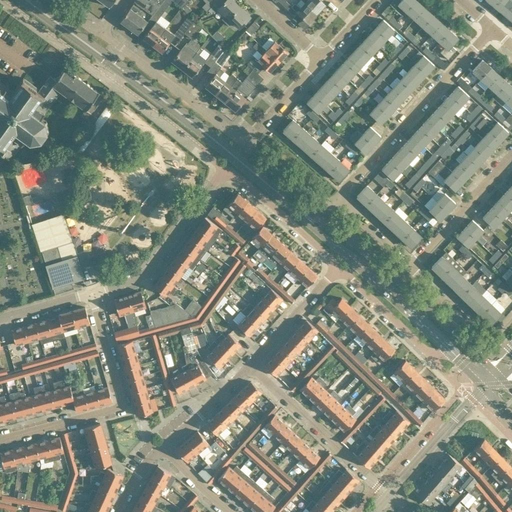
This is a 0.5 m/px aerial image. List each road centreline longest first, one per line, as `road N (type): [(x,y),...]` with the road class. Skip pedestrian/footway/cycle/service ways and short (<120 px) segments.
road 1 (residential): [(92,298),(150,268),(225,172),(339,267)]
road 2 (secondary): [(267,185),(28,0)]
road 3 (secondary): [(267,185),(449,352)]
road 4 (residential): [(332,206),(491,29)]
road 5 (secondary): [(450,329),(344,235),(267,185)]
road 6 (residential): [(387,492),(248,364)]
road 7 (residential): [(244,143),(101,33)]
road 8 (residential): [(411,267),(511,157)]
road 9 (residential): [(339,267),(427,351),(449,352)]
road 10 (residential): [(387,492),(483,387)]
road 11 (residential): [(248,364),(339,267)]
road 12 (residential): [(158,449),(248,364)]
road 13 (residential): [(117,409),(0,439)]
